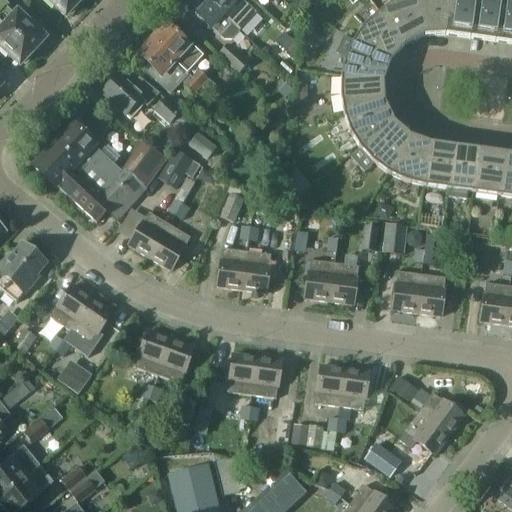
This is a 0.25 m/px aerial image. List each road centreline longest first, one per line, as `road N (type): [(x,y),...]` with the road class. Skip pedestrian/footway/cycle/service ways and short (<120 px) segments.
road 1 (residential): [(511,360),(228,323),(174,308),(111,276),(0,186)]
road 2 (residential): [(511,67),(432,57),(410,70),(403,86),(409,110),(423,121),(511,135)]
road 3 (residential): [(0,138),(130,0)]
road 4 (residential): [(438,511),(511,413)]
